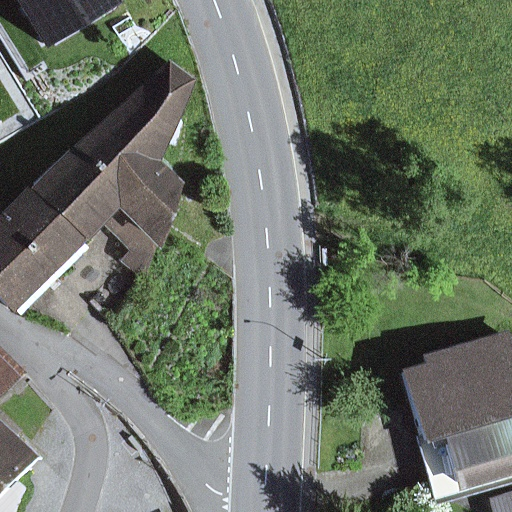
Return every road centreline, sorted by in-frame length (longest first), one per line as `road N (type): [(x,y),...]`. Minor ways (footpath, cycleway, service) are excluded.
road 1 (residential): [(263,504),(271,352),(266,226),(236,63),(212,0)]
road 2 (residential): [(32,341),(113,385),(217,493),(263,504)]
road 3 (residential): [(32,341),(88,432),(90,467),(76,511)]
